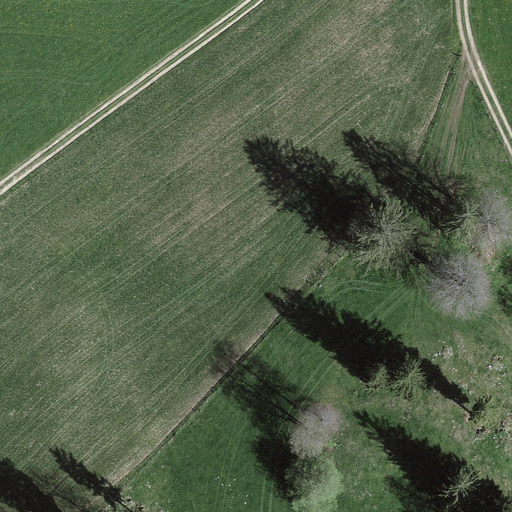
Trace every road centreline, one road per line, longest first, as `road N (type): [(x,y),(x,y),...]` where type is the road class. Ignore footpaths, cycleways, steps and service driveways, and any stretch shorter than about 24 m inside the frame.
road 1 (track): [(0,193),(261,0)]
road 2 (track): [(511,152),(473,71),(463,0)]
